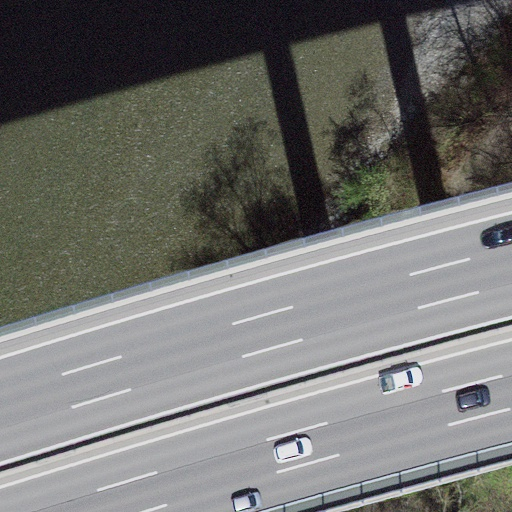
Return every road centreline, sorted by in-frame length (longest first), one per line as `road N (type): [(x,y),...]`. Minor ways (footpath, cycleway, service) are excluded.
road 1 (motorway): [(511,266),(0,413)]
road 2 (motorway): [(86,511),(511,390)]
